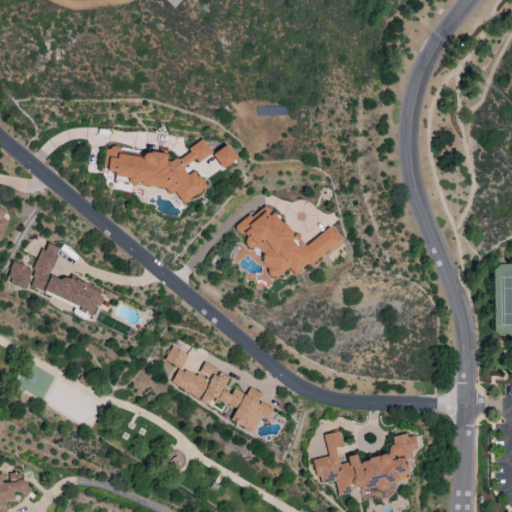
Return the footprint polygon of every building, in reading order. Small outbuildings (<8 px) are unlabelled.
[(212,150),(202,140),(188,146),(188,151),(185,154),(168,162),(163,152),(145,152),(143,155),(121,155),(117,146),(113,146),(104,154),(106,159),(106,167),(114,177),(125,176),(129,186),(160,185),(166,193),(173,192),(181,202),(195,195),(205,186),(203,183),(193,171),(184,175),(184,167),(191,161),(200,161),(212,150)] [(236,159),(225,144),(212,153),(222,168),(236,159)] [(211,154),(195,165),(205,179),(220,168),(211,154)] [(339,242),(329,227),(303,245),(296,234),(291,237),(268,204),(247,219),(245,217),(234,225),(250,250),(256,246),(270,266),(265,270),(271,279),(288,267),(293,273),(339,242)] [(26,285),(93,313),(101,293),(49,271),(59,248),(44,242),(26,285)] [(31,269),(12,261),(4,280),(23,288),(31,269)] [(179,368),(186,354),(171,346),(163,360),(179,368)] [(169,387),(213,403),(214,400),(234,407),(228,421),(249,429),(255,414),(267,418),(271,407),(256,401),(260,392),(247,387),(245,393),(232,389),(230,394),(222,391),(227,376),(215,372),(217,367),(202,362),(197,375),(176,367),(169,387)] [(372,498),(396,492),(393,482),(407,478),(403,459),(410,458),(410,450),(416,448),(413,436),(406,435),(405,433),(390,436),(387,453),(357,461),(355,454),(346,456),(346,462),(338,464),(335,448),(342,447),(338,431),(322,435),(327,456),(311,460),(317,484),(333,480),(336,495),(350,492),(350,487),(359,488),(361,497),(372,498)] [(0,511),(4,511),(5,500),(12,500),(12,492),(19,492),(25,497),(32,489),(19,478),(19,472),(9,473),(0,482),(0,473),(0,511)]
